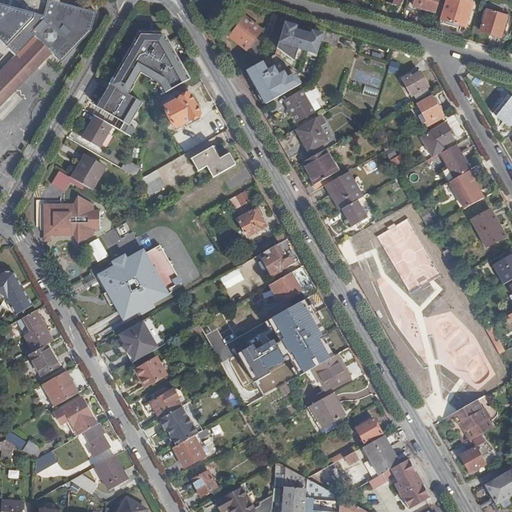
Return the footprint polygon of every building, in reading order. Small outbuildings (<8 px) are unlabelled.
[(60,1),(53,0),(47,0),(43,15),(45,16),(30,32),(34,35),(52,52),(52,53),(61,61),(76,45),(92,29),(97,11),(60,1)] [(374,0),(373,4),(396,12),(397,8),(386,5),(387,0),(374,0)] [(414,0),(413,8),(435,15),(439,0),(414,0)] [(473,5),(458,0),(447,0),(441,21),(465,29),(473,5)] [(0,38),(6,44),(5,44),(16,54),(34,35),(30,32),(45,16),(43,15),(0,2),(0,38)] [(508,18),(487,12),(480,34),(501,40),(508,18)] [(262,33),(245,21),(229,40),(257,60),(265,49),(256,42),(262,33)] [(299,31),(285,26),(283,30),(298,35),(299,31)] [(164,30),(141,31),(138,35),(136,39),(111,83),(107,89),(98,105),(124,121),(122,125),(120,129),(130,134),(134,127),(128,123),(142,101),(127,93),(128,91),(129,91),(134,83),(133,83),(140,71),(160,82),(165,91),(189,77),(164,30)] [(322,47),(323,42),(312,39),(298,35),(283,30),(277,49),(296,63),(299,51),(308,54),(318,58),(322,47)] [(52,53),(34,35),(16,54),(0,70),(0,106),(15,91),(37,68),(52,53)] [(336,51),(340,38),(326,35),(325,38),(323,42),(322,47),(336,51)] [(262,65),(267,72),(274,67),(270,60),(262,65)] [(262,65),(247,74),(248,76),(256,89),(258,92),(266,105),(267,107),(302,87),(299,82),(293,78),(288,81),(284,75),(279,78),(274,70),(268,74),(267,72),(262,65)] [(254,90),(256,89),(248,76),(246,77),(254,90)] [(429,90),(421,76),(412,80),(411,76),(402,81),(415,105),(431,96),(427,91),(429,90)] [(364,85),(363,92),(378,96),(380,89),(364,85)] [(201,112),(189,91),(165,105),(176,127),(201,112)] [(266,105),(258,92),(255,93),(263,107),(266,105)] [(321,112),(311,93),(304,97),(315,116),(321,112)] [(284,105),(297,127),(315,116),(304,97),(303,94),(284,105)] [(161,100),(158,95),(149,100),(152,105),(161,100)] [(427,124),(441,116),(432,100),(417,108),(422,116),(427,124)] [(511,100),(499,117),(511,127),(511,100)] [(112,124),(97,115),(84,137),(99,145),(112,124)] [(425,132),(444,121),(441,116),(427,124),(422,116),(418,119),(425,132)] [(327,146),(318,132),(324,129),(319,120),(314,123),(293,135),(298,144),(301,142),(309,156),(327,146)] [(441,157),(445,154),(442,149),(454,143),(450,136),(452,134),(447,126),(430,136),(430,137),(420,142),(431,162),(441,157)] [(391,151),(385,141),(379,144),(385,155),(391,151)] [(309,156),(301,142),(298,144),(306,157),(309,156)] [(216,176),(239,163),(232,151),(223,155),(216,143),(193,156),(200,168),(209,164),(216,176)] [(455,182),(471,173),(457,147),(445,154),(441,157),(455,182)] [(390,163),(397,159),(392,151),(391,151),(385,155),(390,163)] [(73,176),(85,183),(93,188),(107,165),(86,153),(73,176)] [(336,176),(323,154),(301,166),(314,189),(336,176)] [(127,158),(121,167),(140,179),(141,166),(127,158)] [(395,171),(404,166),(400,158),(390,164),(395,171)] [(60,169),(53,182),(65,189),(71,180),(83,187),(85,183),(73,176),(60,169)] [(158,169),(141,178),(150,194),(167,185),(158,169)] [(464,211),(484,200),(474,184),(476,182),(472,172),(471,173),(455,182),(450,185),(464,211)] [(361,202),(347,176),(325,189),(340,215),(342,213),(356,205),(361,202)] [(246,188),(229,198),(235,208),(252,198),(246,188)] [(66,202),(44,202),(44,239),(51,239),(51,234),(74,233),(80,243),(95,234),(95,228),(101,228),(100,208),(94,209),(94,203),(78,194),(73,202),(66,202)] [(356,205),(342,213),(352,231),(366,223),(356,205)] [(248,236),(267,225),(256,207),(237,217),(248,236)] [(435,219),(431,211),(420,217),(428,231),(434,228),(431,222),(435,219)] [(471,223),(486,249),(505,238),(490,212),(471,223)] [(444,243),(440,236),(433,240),(437,247),(444,243)] [(287,251),(281,241),(258,255),(260,258),(269,253),(270,257),(262,261),(269,273),(282,266),(284,269),(293,263),(292,260),(294,258),(289,250),(287,251)] [(117,265),(101,274),(110,291),(113,289),(117,296),(114,298),(117,302),(121,309),(126,319),(142,309),(141,314),(142,316),(156,308),(153,301),(170,292),(168,288),(183,280),(173,263),(175,262),(174,260),(172,261),(162,244),(147,252),(145,248),(129,258),(127,254),(115,261),(117,265)] [(454,262),(448,251),(441,254),(448,266),(454,262)] [(511,259),(491,271),(500,290),(511,283),(511,259)] [(219,278),(226,289),(244,279),(237,268),(219,278)] [(452,273),(456,280),(462,277),(463,276),(459,269),(452,273)] [(14,270),(2,270),(0,273),(0,293),(8,298),(16,314),(33,304),(14,270)] [(479,276),(475,270),(463,276),(462,277),(466,284),(479,276)] [(302,288),(292,271),(270,283),(280,300),(302,288)] [(318,307),(312,296),(233,341),(238,351),(258,383),(293,362),(300,374),(307,371),(314,367),(336,354),(343,350),(318,307)] [(36,310),(21,318),(28,331),(23,334),(32,352),(48,343),(54,340),(36,310)] [(249,311),(224,325),(230,336),(255,322),(249,311)] [(28,331),(21,318),(16,321),(23,334),(28,331)] [(200,324),(203,330),(214,323),(210,318),(200,324)] [(142,321),(121,333),(126,342),(124,345),(127,350),(131,351),(136,360),(158,347),(142,321)] [(12,323),(7,326),(7,339),(13,337),(13,335),(16,334),(13,327),(14,327),(12,323)] [(194,335),(203,330),(200,324),(191,329),(194,335)] [(490,330),(486,332),(500,357),(505,354),(490,330)] [(32,352),(29,353),(42,375),(60,364),(48,343),(32,352)] [(349,377),(336,354),(314,367),(322,382),(325,390),(349,377)] [(149,386),(168,375),(157,355),(138,366),(149,386)] [(136,367),(147,387),(149,386),(138,366),(136,367)] [(322,382),(314,367),(307,371),(315,386),(322,382)] [(57,404),(79,392),(67,370),(45,382),(57,404)] [(286,383),(281,386),(285,393),(290,390),(286,383)] [(161,397),(153,402),(161,418),(182,406),(183,406),(179,398),(181,397),(177,389),(176,389),(169,392),(168,390),(160,394),(161,397)] [(183,406),(191,401),(186,392),(178,389),(177,389),(181,397),(179,398),(183,406)] [(310,405),(318,419),(325,432),(342,423),(338,417),(344,414),(339,406),(338,406),(331,393),(329,394),(310,405)] [(70,418),(74,426),(93,415),(83,396),(56,412),(62,423),(70,418)] [(196,411),(191,401),(183,406),(182,406),(188,416),(187,416),(196,433),(203,429),(193,412),(196,411)] [(155,412),(159,419),(160,419),(161,418),(153,402),(147,405),(152,414),(155,412)] [(465,436),(470,445),(492,433),(487,424),(488,417),(482,414),(476,405),(472,407),(464,412),(455,417),(460,427),(462,425),(467,434),(465,436)] [(16,413),(12,406),(6,409),(11,416),(16,413)] [(177,444),(195,434),(196,433),(187,416),(188,416),(182,406),(161,418),(160,419),(165,429),(168,429),(172,435),(174,439),(177,444)] [(74,426),(79,434),(85,431),(98,423),(93,415),(74,426)] [(382,433),(373,417),(356,427),(364,442),(382,433)] [(105,431),(100,422),(98,423),(85,431),(94,447),(91,448),(95,455),(110,445),(103,432),(105,431)] [(177,444),(174,445),(186,466),(206,454),(195,434),(177,444)] [(377,476),(399,464),(383,435),(361,447),(377,476)] [(18,445),(8,438),(2,441),(1,454),(14,458),(14,450),(18,445)] [(27,441),(21,451),(32,458),(38,447),(27,441)] [(344,457),(354,451),(351,447),(332,457),(334,462),(344,457)] [(38,458),(37,472),(59,458),(54,448),(38,458)] [(348,464),(358,459),(354,451),(344,457),(348,464)] [(461,459),(470,475),(486,468),(476,451),(461,459)] [(129,477),(115,453),(96,465),(110,488),(129,477)] [(415,472),(408,459),(399,464),(377,476),(370,480),(368,481),(372,488),(395,475),(398,482),(395,484),(409,509),(430,497),(415,472)] [(285,464),(285,472),(281,511),(304,511),(306,496),(308,477),(285,464)] [(219,486),(209,469),(192,478),(202,495),(219,486)] [(9,478),(19,478),(19,470),(9,470),(9,478)] [(495,506),(498,511),(511,511),(511,472),(485,488),(493,503),(495,506)] [(99,484),(82,473),(72,480),(93,493),(99,484)] [(61,492),(71,485),(72,480),(58,487),(61,492)] [(273,500),(273,497),(259,504),(260,505),(253,508),(243,487),(215,501),(220,511),(228,508),(230,511),(264,511),(272,508),(273,500)] [(370,511),(341,495),(341,499),(340,508),(347,511),(370,511)] [(339,511),(340,511),(340,508),(341,499),(306,496),(304,511),(339,511)] [(144,511),(146,509),(127,500),(119,511),(144,511)] [(22,511),(24,503),(4,502),(2,511),(22,511)]
